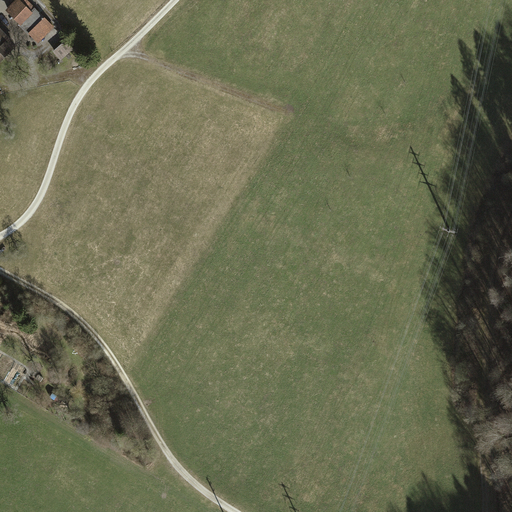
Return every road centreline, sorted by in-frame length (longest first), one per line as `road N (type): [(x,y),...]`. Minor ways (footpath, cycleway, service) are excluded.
road 1 (track): [(0,272),(84,328),(113,359),(160,447),(232,511)]
road 2 (track): [(488,511),(492,278),(511,207)]
road 3 (track): [(0,237),(31,215),(84,88),(175,0)]
road 4 (track): [(122,51),(288,115)]
